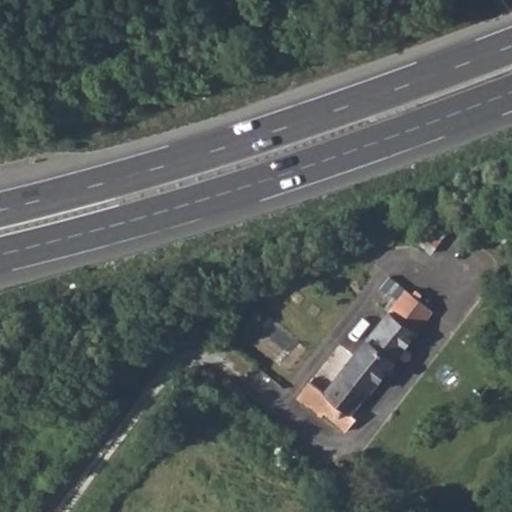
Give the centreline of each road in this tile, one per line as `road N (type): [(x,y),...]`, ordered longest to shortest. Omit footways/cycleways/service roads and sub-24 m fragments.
road 1 (motorway): [(511,45),(211,150),(0,209)]
road 2 (motorway): [(0,253),(249,184),(511,90)]
road 3 (residential): [(58,511),(184,339)]
